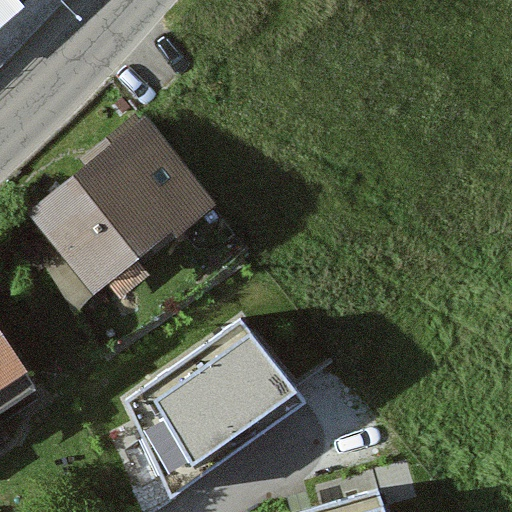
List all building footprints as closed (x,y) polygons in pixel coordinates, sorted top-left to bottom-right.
[(0,0),(0,19),(18,4),(14,0),(0,0)] [(16,205),(84,287),(200,193),(132,110),(16,205)] [(293,377),(242,307),(123,393),(174,464),(293,377)] [(0,366),(9,360),(0,346),(0,366)] [(386,511),(377,478),(256,511),(386,511)]
